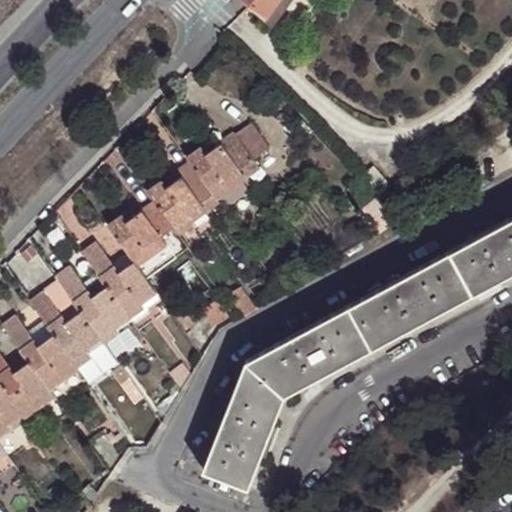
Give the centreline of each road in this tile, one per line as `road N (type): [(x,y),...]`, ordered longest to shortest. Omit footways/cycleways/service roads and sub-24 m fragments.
road 1 (residential): [(0,256),(179,65),(202,16),(187,0)]
road 2 (residential): [(511,313),(324,419),(277,511)]
road 3 (tertiary): [(131,0),(0,137)]
